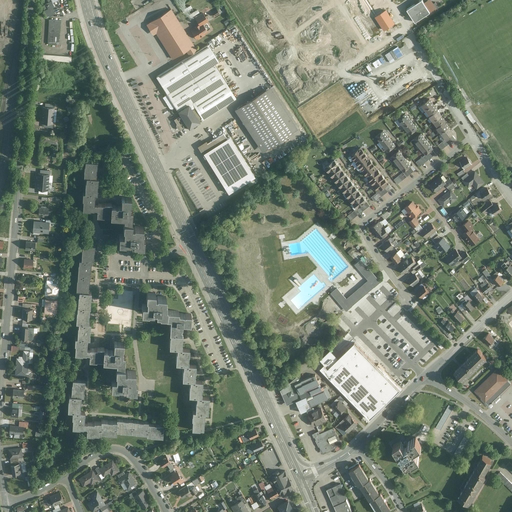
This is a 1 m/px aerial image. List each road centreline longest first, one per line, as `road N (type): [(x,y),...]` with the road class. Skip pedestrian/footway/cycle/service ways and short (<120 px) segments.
road 1 (residential): [(0,360),(30,0)]
road 2 (secondary): [(85,0),(192,245)]
road 3 (secondary): [(192,245),(298,475)]
road 4 (residential): [(414,184),(359,227),(410,299)]
road 5 (residential): [(64,476),(118,450),(137,463),(166,511)]
